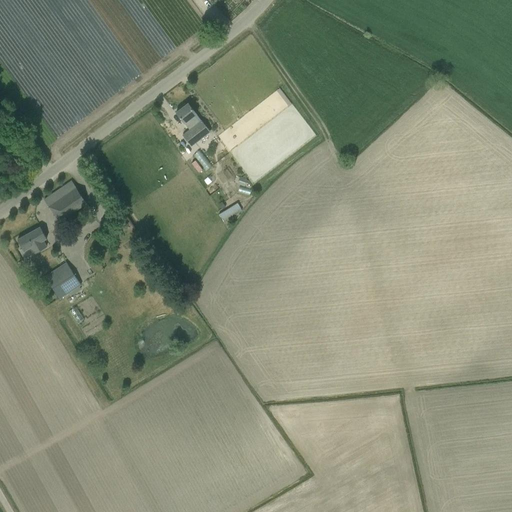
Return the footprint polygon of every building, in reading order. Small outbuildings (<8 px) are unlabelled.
[(176,113),(182,120),(184,124),(191,119),(196,125),(183,135),(191,146),(210,132),(194,111),(188,103),(176,113)] [(195,144),(189,150),(203,165),(209,159),(195,144)] [(232,149),(207,164),(210,169),(235,154),(232,149)] [(240,177),(238,184),(244,186),(247,180),(240,177)] [(44,199),(59,222),(86,203),(77,189),(71,181),(44,199)] [(46,240),(46,239),(40,227),(17,240),(22,249),(24,252),(29,249),(32,253),(36,251),(46,246),(44,241),(46,240)] [(59,298),(80,285),(69,268),(48,282),(59,298)] [(73,300),(67,304),(74,315),(80,310),(73,300)]
